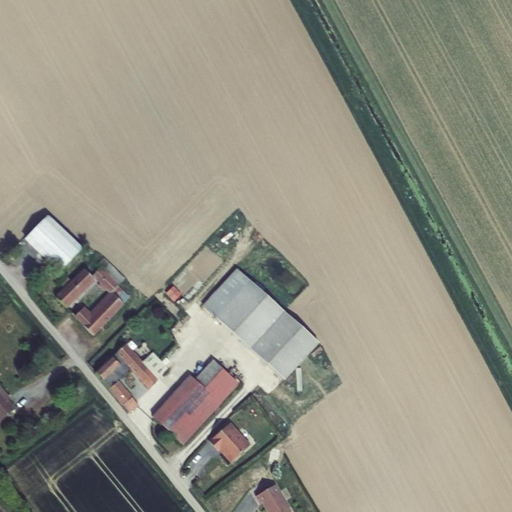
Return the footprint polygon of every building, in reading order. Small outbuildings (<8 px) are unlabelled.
[(48,217),(26,241),(59,272),(82,248),(48,217)] [(56,298),(65,308),(96,278),(101,283),(99,285),(105,291),(107,289),(113,295),(90,319),(82,310),(75,317),(93,336),(130,298),(118,286),(125,279),(104,258),(97,265),(93,262),(72,283),(68,279),(62,285),(65,289),(56,298)] [(250,282),(237,271),(202,307),(215,318),(250,282)] [(250,282),(215,318),(283,383),(317,346),(250,282)] [(76,311),(83,307),(78,299),(71,304),(76,311)] [(96,373),(129,413),(138,405),(118,382),(131,368),(148,387),(167,369),(144,344),(134,352),(127,344),(96,373)] [(213,361),(195,381),(220,404),(238,384),(213,361)] [(183,445),(220,404),(195,381),(190,376),(153,417),(183,445)] [(0,387),(0,421),(15,409),(6,398),(8,397),(0,387)] [(223,454),(231,463),(250,446),(230,423),(209,442),(218,451),(220,449),(224,453),(223,454)] [(290,511),(275,485),(256,497),(260,505),(262,503),(267,511),(290,511)]
